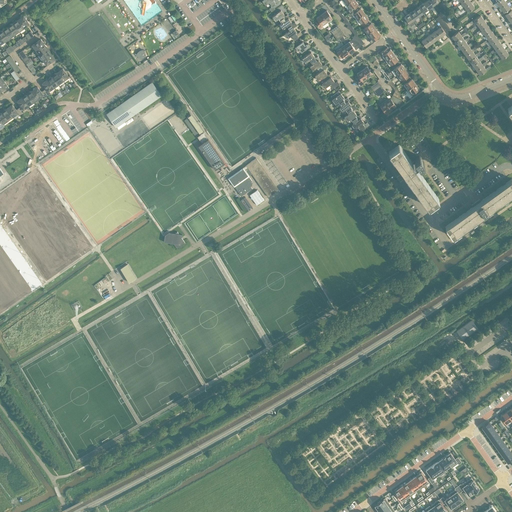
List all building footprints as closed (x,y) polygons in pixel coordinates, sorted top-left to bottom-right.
[(354,0),(351,0),(346,4),(350,9),(348,10),(349,13),(358,6),(357,4),(358,4),(354,0)] [(433,6),(429,0),(426,0),(423,2),(428,9),(431,13),(433,12),(430,8),(433,6)] [(436,0),(429,0),(433,6),(435,10),(437,8),(435,4),(438,2),(436,0)] [(465,8),(467,11),(468,12),(474,7),(470,1),(464,6),(460,9),(461,11),(465,8)] [(428,9),(423,2),(419,6),(423,13),(426,17),(428,15),(425,12),(428,9)] [(511,6),(511,4),(509,6),(507,3),(500,8),(504,12),(510,8),(511,6)] [(358,6),(349,13),(351,15),(353,13),(357,18),(364,13),(360,8),(358,6)] [(423,13),(419,6),(414,10),(419,16),(418,16),(421,20),(423,19),(420,15),(423,13)] [(279,18),(282,23),(288,18),(289,17),(287,15),(285,16),(281,10),(272,17),(275,21),(279,18)] [(419,16),(414,10),(409,13),(413,20),(416,24),(418,23),(415,19),(418,16),(419,16)] [(321,14),(327,21),(332,18),(326,11),(321,14)] [(362,26),(369,21),(367,19),(368,18),(364,13),(357,18),(361,24),(361,23),(362,26)] [(413,20),(409,13),(404,17),(409,23),(408,23),(411,27),(413,26),(410,22),(413,20)] [(319,27),(321,25),(327,21),(321,14),(316,18),(317,19),(314,21),(319,27)] [(475,21),(477,24),(483,19),(480,15),(474,19),(473,19),(469,22),(471,24),(475,21)] [(18,19),(24,27),(29,24),(27,20),(26,20),(26,19),(23,16),(22,16),(20,17),(20,18),(18,19)] [(296,25),(294,22),(292,24),(288,18),(282,23),(279,24),(282,29),(286,26),(289,30),(293,27),(296,25)] [(13,23),(19,31),(24,27),(18,19),(16,20),(14,22),(13,23)] [(480,29),(487,24),(483,19),(477,24),(473,27),(474,28),(478,26),(480,29)] [(367,32),(374,27),(371,22),(370,23),(369,21),(362,26),(364,28),(367,32)] [(446,33),(446,32),(444,30),(442,28),(441,25),(439,23),(438,22),(437,23),(439,27),(436,29),(441,36),(446,33)] [(19,31),(13,23),(12,23),(10,24),(10,25),(8,26),(14,34),(19,31)] [(484,34),(490,29),(487,24),(480,29),(476,32),(477,32),(478,33),(482,31),(484,34)] [(432,33),(436,39),(441,36),(436,29),(434,25),(432,27),(434,31),(432,33)] [(4,30),(9,38),(14,34),(8,26),(6,27),(5,29),(4,30)] [(293,27),(284,34),(287,38),(291,35),(294,40),(302,35),(300,32),(297,33),(293,27)] [(378,37),(376,35),(379,33),(374,27),(367,32),(371,38),(368,40),(370,42),(378,37)] [(427,36),(431,43),(436,39),(432,33),(429,29),(427,30),(430,34),(427,36)] [(487,38),(494,34),(490,29),(484,34),(480,37),(481,38),(485,35),(487,38)] [(9,38),(4,30),(2,30),(0,31),(1,32),(0,32),(0,34),(4,41),(9,38)] [(462,36),(466,33),(465,32),(461,35),(458,31),(454,34),(452,35),(452,36),(455,40),(462,36)] [(431,43),(427,36),(424,32),(422,34),(425,38),(421,40),(426,47),(431,43)] [(491,43),(498,39),(494,34),(487,38),(483,41),(485,43),(489,40),(491,43)] [(462,36),(455,40),(459,45),(465,41),(466,41),(470,38),(468,36),(464,39),(462,36)] [(36,50),(44,44),(41,39),(33,45),(36,50)] [(354,47),(359,43),(352,39),(350,41),(350,42),(345,46),(350,53),(356,49),(354,47)] [(495,48),(501,43),(498,39),(491,43),(487,46),(488,48),(492,45),(495,48)] [(308,44),(306,44),(304,45),(302,41),(299,43),(298,42),(293,45),(295,47),(294,47),(297,50),(298,49),(301,52),(309,46),(308,44)] [(465,41),(459,45),(462,50),(469,45),(469,46),(473,43),(472,41),(468,44),(466,41),(465,41)] [(498,53),(505,48),(501,43),(495,48),(491,51),(492,53),(496,50),(498,53)] [(46,47),(47,46),(45,45),(44,44),(36,50),(40,54),(48,49),(46,47)] [(469,45),(462,50),(466,55),(472,50),(473,51),(477,48),(475,46),(471,49),(469,46),(469,45)] [(344,55),(345,57),(350,53),(345,46),(340,50),(339,48),(338,48),(336,49),(336,50),(341,57),(344,55)] [(387,59),(394,54),(390,49),(389,50),(387,47),(380,52),(382,55),(383,54),(387,59)] [(499,55),(502,58),(509,54),(505,48),(498,53),(494,56),(495,58),(499,55)] [(43,59),(51,54),(50,52),(50,50),(49,51),(48,49),(40,54),(43,59)] [(137,55),(141,59),(146,56),(144,50),(143,50),(141,51),(140,51),(139,52),(138,53),(137,54),(137,55)] [(472,50),(466,55),(469,60),(476,55),(476,56),(480,53),(479,51),(475,54),(473,51),(472,50)] [(312,64),(318,60),(319,59),(317,56),(315,58),(311,52),(302,58),(305,63),(309,60),(312,64)] [(480,61),(484,58),(487,55),(485,53),(482,55),(482,56),(478,59),(476,56),(476,55),(469,60),(473,65),(479,60),(480,61)] [(51,54),(43,59),(47,64),(55,59),(51,54)] [(394,54),(387,59),(390,65),(398,59),(394,54)] [(312,64),(309,66),(313,70),(316,68),(319,72),(323,69),(327,67),(325,64),(322,66),(318,60),(312,64)] [(479,60),(473,65),(477,70),(483,65),(487,62),(486,61),(482,64),(480,61),(479,60)] [(397,74),(405,69),(401,63),(394,69),(397,74)] [(483,65),(477,70),(480,75),(486,70),(487,70),(491,67),(490,66),(486,68),(483,65)] [(362,70),(367,77),(372,73),(367,66),(362,70)] [(63,69),(58,72),(63,80),(68,77),(63,69)] [(323,69),(319,72),(314,76),(317,80),(321,77),(324,81),(331,77),(332,76),(330,73),(327,75),(323,69)] [(403,81),(409,76),(408,74),(405,69),(397,74),(401,79),(403,81)] [(367,77),(362,70),(357,73),(358,76),(356,77),(361,85),(364,83),(362,81),(367,77)] [(58,84),(63,80),(58,72),(56,73),(54,74),(55,74),(53,76),(58,84)] [(48,79),(54,87),(58,84),(53,76),(51,77),(50,76),(49,78),(48,79)] [(407,88),(415,83),(411,78),(411,79),(409,76),(403,81),(404,83),(407,88)] [(324,81),(322,83),(325,88),(329,85),(332,89),(339,84),(337,81),(335,83),(331,77),(324,81)] [(44,90),(48,95),(51,93),(49,91),(54,87),(48,79),(43,83),(46,88),(44,90)] [(0,91),(5,88),(6,89),(9,87),(4,81),(0,83),(0,91)] [(116,127),(162,95),(158,90),(152,81),(130,96),(106,113),(116,127)] [(415,83),(407,88),(412,94),(419,89),(415,83)] [(48,95),(44,90),(41,92),(37,87),(32,90),(38,98),(43,95),(45,97),(48,95)] [(27,94),(33,102),(38,98),(32,90),(31,91),(29,92),(27,94)] [(349,100),(347,97),(345,99),(340,93),(338,95),(336,93),(334,95),(335,97),(331,99),(335,104),(339,101),(342,105),(348,101),(349,100)] [(394,93),(392,95),(401,100),(403,101),(405,99),(400,93),(398,95),(394,93)] [(26,95),(25,94),(24,96),(23,97),(28,105),(33,102),(27,94),(26,95)] [(396,105),(395,104),(401,100),(392,95),(391,98),(390,98),(385,102),(391,109),(396,105)] [(18,108),(22,113),(25,111),(24,109),(28,105),(23,97),(18,101),(21,106),(18,108)] [(349,113),(353,110),(356,108),(354,105),(352,107),(348,101),(342,105),(339,107),(342,112),(346,109),(349,113)] [(391,109),(385,102),(380,106),(385,113),(391,109)] [(7,108),(13,116),(18,113),(19,115),(22,113),(18,108),(16,110),(12,104),(7,108)] [(2,112),(8,120),(13,116),(7,108),(6,109),(4,110),(2,112)] [(360,118),(361,117),(359,115),(357,116),(353,110),(349,113),(344,117),(347,121),(351,118),(354,122),(360,118)] [(199,132),(203,130),(192,113),(188,116),(188,117),(184,120),(195,135),(199,132)] [(360,118),(354,122),(352,124),(351,124),(354,129),(358,126),(361,130),(369,125),(367,122),(364,124),(360,118)] [(215,169),(217,168),(225,162),(208,138),(200,144),(198,145),(215,169)] [(414,164),(411,160),(399,144),(389,152),(429,207),(439,199),(420,173),(425,169),(423,167),(422,164),(424,163),(419,156),(415,159),(417,162),(414,164)] [(246,165),(248,168),(252,173),(268,197),(279,189),(256,158),(246,165)] [(248,175),(252,173),(248,168),(244,170),(243,168),(229,178),(241,196),(252,188),(251,186),(251,185),(252,185),(252,183),(252,182),(251,181),(252,181),(248,175)] [(445,226),(453,237),(511,193),(511,178),(481,201),(479,199),(473,203),(471,204),(473,207),(445,226)] [(171,236),(172,232),(168,232),(165,235),(163,241),(170,243),(171,239),(169,237),(171,236)] [(179,234),(177,232),(175,233),(172,232),(171,236),(169,237),(171,239),(170,243),(174,243),(177,248),(180,247),(182,247),(183,245),(185,243),(182,238),(182,234),(179,234)] [(121,268),(123,271),(129,282),(136,278),(128,264),(121,268)] [(478,328),(472,319),(456,330),(463,339),(478,328)] [(504,413),(501,416),(506,423),(510,420),(504,413)] [(489,421),(482,427),(485,430),(492,425),(489,421)] [(492,425),(485,430),(488,434),(495,429),(492,425)] [(495,429),(488,434),(490,438),(498,433),(495,429)] [(498,433),(490,438),(493,442),(500,437),(498,433)] [(500,437),(493,442),(496,446),(503,441),(500,437)] [(503,441),(496,446),(499,450),(506,445),(503,441)] [(506,445),(499,450),(502,454),(509,449),(506,445)] [(509,449),(502,454),(504,458),(511,453),(509,449)] [(445,455),(444,456),(450,465),(451,467),(458,463),(458,464),(461,462),(458,456),(455,458),(450,452),(445,455)] [(438,460),(444,469),(445,469),(450,465),(444,456),(442,457),(438,460)] [(434,464),(432,465),(438,474),(440,476),(446,471),(445,469),(444,469),(438,460),(438,461),(434,464)] [(431,466),(426,469),(431,476),(428,478),(431,483),(435,481),(432,478),(438,474),(432,465),(430,466),(431,466)] [(421,471),(416,475),(424,486),(429,482),(421,471)] [(416,475),(412,478),(418,487),(420,489),(424,486),(416,475)] [(471,477),(466,481),(474,492),(479,488),(471,477)] [(412,478),(408,481),(414,490),(418,487),(412,478)] [(408,481),(403,484),(411,495),(416,492),(414,490),(408,481)] [(461,483),(458,486),(461,491),(464,489),(469,495),(474,492),(466,481),(461,484),(461,483)] [(403,484),(399,487),(407,498),(411,495),(403,484)] [(455,489),(449,493),(450,495),(451,495),(457,504),(463,499),(458,493),(461,491),(458,486),(454,488),(455,489)] [(395,490),(394,491),(402,501),(407,498),(399,487),(397,489),(397,488),(395,490)] [(443,496),(439,498),(443,504),(446,502),(451,508),(457,504),(451,495),(450,495),(445,499),(443,496)] [(377,503),(374,505),(377,509),(388,502),(385,497),(380,501),(377,503)] [(439,499),(434,502),(434,503),(440,511),(442,511),(446,510),(439,499)] [(388,502),(377,509),(379,511),(382,511),(391,506),(388,502)] [(430,506),(434,511),(440,511),(434,503),(430,506)]
